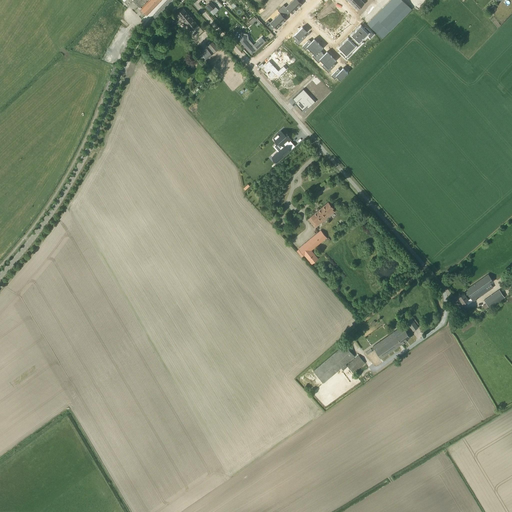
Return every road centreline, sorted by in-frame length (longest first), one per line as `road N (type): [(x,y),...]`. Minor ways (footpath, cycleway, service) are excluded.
road 1 (tertiary): [(0,274),(59,201),(125,61),(171,0)]
road 2 (residential): [(460,309),(250,66)]
